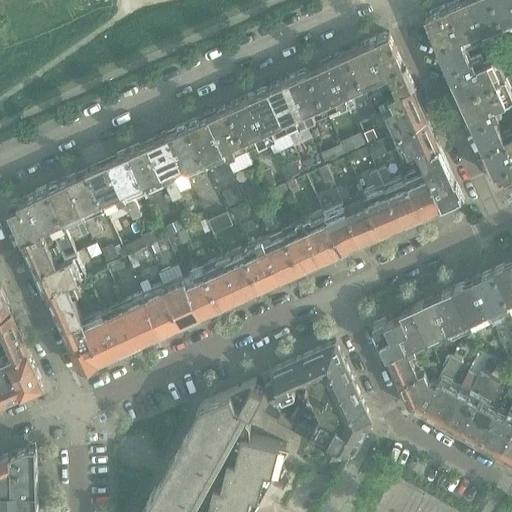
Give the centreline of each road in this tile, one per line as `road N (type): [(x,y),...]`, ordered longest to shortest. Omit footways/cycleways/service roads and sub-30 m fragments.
road 1 (residential): [(0,168),(371,0)]
road 2 (residential): [(76,408),(336,295)]
road 3 (residential): [(511,485),(400,427),(336,295)]
road 4 (residential): [(336,295),(498,223)]
road 5 (residential): [(76,408),(12,262)]
